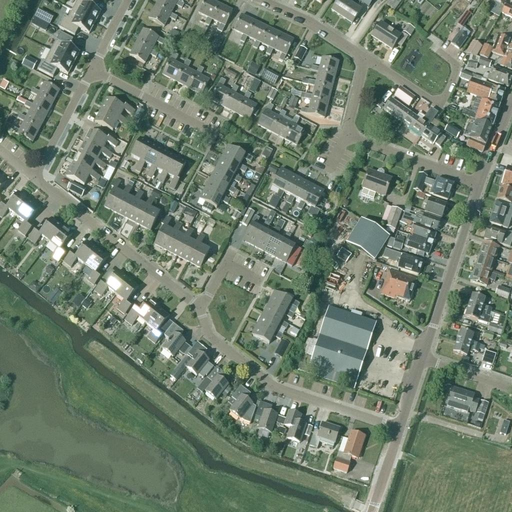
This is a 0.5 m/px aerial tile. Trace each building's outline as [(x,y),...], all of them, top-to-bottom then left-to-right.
[(90,7),(93,0),(75,0),(77,1),(71,11),(95,24),(101,12),(90,7)] [(184,5),(177,2),(173,0),(158,0),(155,7),(171,15),(175,6),(181,9),(184,5)] [(204,25),(208,27),(212,21),(219,5),(207,0),(205,0),(198,14),(207,19),(204,25)] [(338,0),(331,11),(351,25),(361,10),(344,0),(338,0)] [(360,0),(359,2),(368,8),(373,0),(360,0)] [(391,0),(386,6),(394,12),(403,0),(391,0)] [(497,12),(501,14),(505,6),(501,4),(497,12)] [(232,12),(219,5),(212,21),(220,25),(217,31),(221,34),(232,12)] [(507,17),(509,13),(511,14),(511,12),(511,9),(505,6),(501,14),(507,17)] [(177,18),(171,15),(155,7),(149,20),(164,28),(168,19),(175,22),(177,18)] [(89,35),(95,24),(71,11),(67,19),(64,17),(58,28),(74,37),(78,29),(89,35)] [(38,12),(35,18),(42,22),(45,16),(38,12)] [(456,25),(461,29),(470,15),(466,12),(456,25)] [(244,44),(247,38),(254,22),(241,16),(234,31),(243,36),(240,42),(244,44)] [(35,18),(31,26),(38,29),(42,22),(35,18)] [(257,50),(260,44),(267,29),(254,22),(247,38),(256,42),(253,48),(257,50)] [(395,45),(400,48),(407,38),(402,34),(401,36),(381,23),(371,38),(391,51),(395,45)] [(402,32),(410,37),(414,30),(407,25),(402,32)] [(273,50),(280,35),(267,29),(260,44),(269,48),(265,55),(270,57),(273,50)] [(165,42),(143,31),(136,44),(151,51),(156,43),(162,46),(165,42)] [(450,44),(458,50),(466,39),(458,33),(450,44)] [(73,64),(79,53),(69,48),(73,40),(60,34),(50,52),(73,64)] [(283,63),(293,41),(280,35),(273,50),(282,54),(278,61),(283,63)] [(508,54),(509,52),(506,50),(509,41),(498,37),(496,43),(492,54),(503,58),(506,59),(508,54)] [(220,44),(213,41),(208,51),(215,55),(220,44)] [(472,42),(465,54),(470,57),(469,62),(474,63),(475,60),(476,57),(482,47),(472,42)] [(151,51),(136,44),(130,57),(145,65),(149,55),(156,59),(158,55),(151,51)] [(484,45),(479,56),(487,60),(493,49),(484,45)] [(293,59),(300,62),(306,51),(299,47),(293,59)] [(67,76),(73,64),(50,52),(44,63),(42,62),(37,70),(53,78),(57,70),(67,76)] [(511,71),(511,55),(508,54),(506,59),(503,58),(500,67),(511,71)] [(174,55),(162,76),(175,83),(183,68),(174,63),(178,57),(174,55)] [(25,59),(21,66),(32,72),(36,65),(25,59)] [(312,67),(311,72),(318,73),(335,77),(338,63),(322,59),(319,69),(312,67)] [(480,59),(478,65),(489,69),(491,63),(480,59)] [(190,64),(186,61),(183,68),(175,83),(188,89),(196,74),(187,70),(190,64)] [(259,67),(251,63),(246,73),(254,77),(259,67)] [(203,70),(199,68),(196,74),(188,89),(201,96),(209,81),(200,77),(203,70)] [(484,74),(482,79),(487,81),(508,88),(511,76),(511,75),(492,68),(489,76),(484,74)] [(236,76),(225,70),(223,74),(234,80),(236,76)] [(461,72),(459,79),(470,83),(466,94),(499,106),(504,91),(490,86),(486,84),(487,81),(482,79),(473,76),(461,72)] [(335,77),(318,73),(316,83),(309,81),(307,86),(314,87),(331,91),(335,77)] [(223,108),(231,93),(230,93),(233,87),(230,86),(227,91),(222,88),(225,82),(221,80),(210,101),(223,108)] [(251,88),(256,91),(260,84),(255,81),(251,88)] [(33,90),(31,94),(37,97),(52,105),(59,92),(44,84),(39,93),(33,90)] [(238,89),(234,87),(233,87),(230,93),(231,93),(223,108),(235,115),(243,100),(235,95),(238,89)] [(314,87),(312,97),(305,95),(304,100),(311,101),(327,105),(331,91),(314,87)] [(393,97),(405,105),(411,96),(399,88),(393,97)] [(266,99),(272,102),(277,93),(271,90),(266,99)] [(251,96),(247,93),(243,100),(235,115),(248,122),(256,107),(247,102),(251,96)] [(37,97),(32,106),(26,103),(24,107),(30,110),(46,118),(52,105),(37,97)] [(297,100),(291,98),(288,107),(294,109),(297,100)] [(124,109),(107,100),(101,111),(118,121),(119,118),(123,111),(132,116),(134,112),(125,107),(124,109)] [(383,110),(402,124),(409,114),(391,100),(383,110)] [(463,110),(460,116),(472,120),(474,121),(474,120),(492,127),(499,106),(481,100),(476,115),(470,113),(463,110)] [(327,105),(311,101),(308,111),(301,109),(300,114),(324,119),(327,105)] [(278,118),(269,114),(273,107),(269,105),(257,127),(270,133),(278,118)] [(138,109),(134,118),(140,121),(144,112),(138,109)] [(428,127),(437,114),(431,109),(425,118),(419,114),(416,118),(409,114),(402,124),(420,137),(428,127)] [(19,115),(17,119),(24,123),(39,131),(46,118),(30,110),(26,119),(19,115)] [(119,118),(118,121),(101,111),(95,123),(112,132),(117,123),(126,128),(128,123),(119,118)] [(278,118),(270,133),(283,140),(291,125),(282,120),(286,114),(282,112),(278,118)] [(298,121),(294,119),(291,125),(283,140),(296,147),(304,132),(295,127),(298,121)] [(468,125),(463,137),(469,139),(485,145),(492,128),(474,121),(472,120),(470,126),(468,125)] [(32,144),(39,131),(24,123),(19,131),(13,128),(11,132),(32,144)] [(445,128),(439,124),(435,129),(442,134),(443,132),(445,128)] [(448,126),(446,129),(445,128),(443,132),(443,133),(455,140),(460,133),(448,126)] [(428,127),(420,137),(433,146),(434,144),(439,148),(445,139),(428,127)] [(107,141),(90,132),(84,143),(101,153),(103,150),(106,144),(115,148),(117,144),(108,139),(107,141)] [(469,139),(466,147),(482,154),(485,145),(469,139)] [(144,165),(142,164),(151,146),(140,140),(130,158),(140,162),(135,171),(140,174),(144,165)] [(103,150),(101,153),(84,143),(78,155),(96,164),(97,162),(100,155),(109,159),(112,155),(103,150)] [(151,146),(142,164),(144,165),(151,168),(146,177),(151,179),(156,171),(153,169),(163,152),(151,146)] [(244,156),(227,147),(222,158),(239,167),(240,166),(243,160),(250,163),(253,159),(245,155),(244,156)] [(260,157),(267,160),(272,151),(265,148),(260,157)] [(165,175),(174,158),(163,152),(153,169),(156,171),(162,174),(158,183),(162,185),(167,176),(165,175)] [(97,162),(96,164),(78,155),(72,166),(90,175),(91,173),(94,166),(103,171),(106,166),(97,162)] [(176,181),(186,164),(174,158),(165,175),(167,176),(174,180),(169,189),(174,191),(178,182),(176,181)] [(247,170),(240,166),(239,167),(222,158),(216,168),(233,177),(234,176),(237,170),(244,174),(247,170)] [(91,173),(90,175),(72,166),(66,178),(84,187),(89,177),(97,182),(100,178),(91,173)] [(271,166),(268,172),(275,176),(278,171),(271,166)] [(234,176),(233,177),(216,168),(210,179),(228,188),(228,187),(232,181),(239,185),(241,180),(234,176)] [(511,169),(507,168),(502,185),(511,188),(511,169)] [(270,203),(268,207),(275,210),(280,201),(284,193),(282,193),(292,175),(281,170),(272,187),(279,191),(275,198),(272,205),(270,203)] [(378,171),(377,172),(376,174),(368,171),(362,189),(362,190),(360,195),(373,200),(375,194),(384,198),(391,180),(383,177),(383,176),(383,174),(383,172),(381,171),(380,171),(378,171)] [(292,175),(282,193),(284,193),(290,197),(286,204),(290,206),(294,199),(293,198),(302,181),(292,175)] [(424,185),(431,188),(429,195),(447,202),(453,185),(437,179),(435,183),(426,180),(426,178),(419,175),(413,191),(421,194),(424,185)] [(233,195),(236,191),(228,187),(228,188),(210,179),(205,189),(222,199),(223,198),(226,191),(233,195)] [(101,180),(97,187),(103,190),(107,183),(101,180)] [(113,191),(104,208),(116,214),(125,196),(123,195),(116,192),(121,183),(116,180),(111,190),(113,191)] [(302,181),(293,198),(294,199),(301,202),(297,210),(301,212),(305,205),(304,204),(313,187),(302,181)] [(71,183),(66,191),(81,199),(85,191),(71,183)] [(127,220),(136,202),(134,201),(127,197),(132,189),(127,186),(123,195),(125,196),(116,214),(127,220)] [(313,187),(304,204),(305,205),(311,208),(307,215),(312,218),(315,219),(319,212),(316,210),(315,209),(324,192),(313,187)] [(497,200),(511,205),(511,191),(501,188),(497,200)] [(223,198),(222,199),(205,189),(199,200),(204,203),(201,209),(209,213),(212,208),(216,210),(220,202),(228,206),(230,201),(223,198)] [(163,195),(153,190),(150,196),(160,201),(163,195)] [(134,201),(136,202),(127,220),(138,226),(148,208),(145,207),(139,203),(143,195),(139,192),(134,201)] [(8,211),(16,218),(28,202),(18,194),(8,207),(3,203),(0,206),(0,217),(1,219),(8,211)] [(154,200),(150,198),(145,207),(148,208),(138,226),(150,232),(159,214),(150,209),(154,200)] [(424,213),(441,219),(446,205),(429,199),(424,213)] [(38,210),(28,202),(16,218),(24,224),(18,232),(24,237),(33,227),(28,223),(38,210)] [(167,211),(173,214),(178,205),(172,202),(167,211)] [(489,224),(507,229),(511,214),(511,207),(496,202),(489,224)] [(405,207),(401,220),(404,221),(406,222),(436,233),(440,221),(424,215),(424,216),(420,214),(414,217),(408,215),(410,209),(405,207)] [(197,213),(186,208),(182,215),(193,220),(197,213)] [(384,228),(394,231),(401,212),(391,209),(384,228)] [(248,210),(241,224),(247,227),(254,213),(248,210)] [(235,212),(231,218),(236,221),(240,215),(235,212)] [(263,230),(253,248),(264,253),(273,236),(272,235),(266,232),(270,225),(275,215),(271,212),(265,223),(261,230),(263,230)] [(251,225),(242,242),(253,248),(263,230),(261,230),(255,226),(259,219),(255,217),(251,225)] [(163,228),(154,245),(166,251),(175,234),(173,233),(166,229),(171,220),(166,218),(161,227),(163,228)] [(41,237),(49,244),(61,228),(51,220),(41,233),(36,229),(28,240),(35,245),(41,237)] [(346,244),(374,261),(388,239),(360,221),(346,244)] [(177,257),(186,240),(184,238),(188,231),(181,228),(182,226),(177,224),(173,233),(175,234),(166,251),(177,257)] [(318,226),(315,231),(322,235),(325,229),(318,226)] [(419,230),(419,228),(413,226),(410,237),(412,238),(432,244),(435,236),(419,230)] [(71,236),(61,228),(49,244),(57,250),(51,258),(58,263),(66,253),(61,249),(71,236)] [(511,234),(510,233),(505,234),(487,228),(484,240),(509,248),(510,245),(511,239),(511,234)] [(184,238),(186,240),(177,257),(188,263),(198,245),(195,244),(188,241),(193,232),(189,229),(188,231),(184,238)] [(273,236),(264,253),(275,259),(282,246),(284,242),(283,241),(276,238),(280,231),(275,229),(272,235),(273,236)] [(282,246),(275,259),(285,265),(291,268),(292,267),(301,251),(295,247),(287,243),(291,236),(287,234),(283,241),(284,242),(282,246)] [(200,235),(195,244),(198,245),(188,263),(200,269),(209,251),(200,247),(204,238),(200,235)] [(407,236),(403,247),(405,248),(404,249),(411,252),(417,254),(417,252),(428,256),(432,244),(412,238),(410,237),(407,236)] [(393,248),(400,250),(402,243),(395,241),(393,248)] [(76,260),(84,267),(97,251),(87,243),(76,256),(72,252),(63,263),(70,268),(76,260)] [(499,249),(483,243),(478,256),(495,262),(499,249)] [(336,257),(346,264),(351,256),(341,250),(336,257)] [(418,276),(422,263),(385,250),(382,258),(396,263),(397,260),(401,261),(398,269),(418,276)] [(97,272),(107,259),(97,251),(84,267),(92,273),(86,281),(93,286),(102,276),(97,272)] [(303,252),(299,259),(306,263),(310,256),(303,252)] [(495,262),(478,256),(474,269),(490,274),(495,262)] [(48,267),(45,271),(50,275),(53,271),(48,267)] [(496,276),(490,274),(474,269),(470,282),(486,287),(488,280),(494,282),(496,276)] [(397,300),(397,299),(409,303),(417,280),(389,271),(386,280),(386,279),(381,295),(397,300)] [(107,290),(115,296),(127,280),(117,272),(107,285),(102,281),(94,292),(101,297),(107,290)] [(128,301),(138,289),(127,280),(115,296),(123,302),(117,310),(124,316),(132,305),(128,301)] [(324,290),(339,296),(343,286),(328,280),(324,290)] [(33,282),(28,288),(36,295),(41,288),(33,282)] [(510,291),(497,287),(494,295),(507,300),(510,291)] [(291,302),(274,293),(268,304),(286,313),(286,312),(290,306),(297,309),(299,305),(292,301),(291,302)] [(472,295),(468,307),(490,314),(491,310),(484,307),(482,307),(485,299),(472,295)] [(85,301),(81,306),(87,311),(91,306),(89,305),(89,304),(91,302),(87,298),(85,301)] [(138,319),(146,325),(158,310),(148,302),(143,308),(138,304),(124,321),(131,327),(138,319)] [(286,313),(268,304),(263,314),(280,324),(281,322),(284,316),(291,320),(294,316),(286,312),(286,313)] [(468,307),(465,318),(482,324),(487,325),(489,318),(490,314),(468,307)] [(306,374),(354,390),(357,381),(376,324),(328,308),(310,365),(306,374)] [(158,331),(168,318),(158,310),(146,325),(154,332),(148,340),(155,345),(163,334),(158,331)] [(281,322),(280,324),(263,314),(257,325),(274,334),(275,333),(278,327),(286,331),(288,326),(281,322)] [(500,317),(496,328),(502,330),(505,319),(500,317)] [(162,350),(172,358),(184,343),(178,338),(183,333),(173,325),(164,337),(169,341),(162,350)] [(275,333),(274,334),(257,325),(251,336),(269,345),(273,337),(280,341),(282,337),(275,333)] [(489,326),(487,332),(500,336),(502,330),(496,328),(489,326)] [(473,335),(460,331),(457,343),(479,350),(483,351),(484,347),(474,344),(474,343),(471,342),(473,335)] [(500,337),(482,331),(480,338),(492,342),(491,343),(497,345),(500,337)] [(282,341),(274,355),(282,359),(289,345),(282,341)] [(477,354),(479,350),(457,343),(453,354),(466,358),(468,351),(477,354)] [(193,360),(186,369),(196,377),(198,375),(203,379),(205,376),(206,377),(213,368),(207,364),(208,362),(202,357),(206,351),(197,344),(192,350),(188,355),(193,360)] [(495,356),(485,352),(482,363),(492,366),(495,356)] [(141,356),(137,361),(142,365),(146,359),(141,356)] [(186,357),(181,363),(186,367),(192,361),(187,357),(186,357),(186,356),(186,357)] [(205,393),(215,401),(227,386),(221,381),(226,376),(216,368),(207,379),(212,384),(205,393)] [(206,379),(201,385),(206,389),(210,383),(206,379)] [(240,387),(227,404),(233,408),(229,412),(240,420),(250,425),(256,408),(246,401),(250,395),(240,387)] [(448,390),(446,396),(449,397),(446,407),(448,408),(447,408),(459,412),(459,411),(467,414),(468,409),(469,409),(468,412),(475,414),(478,402),(472,400),(473,396),(452,389),(451,391),(448,390)] [(488,405),(481,402),(477,414),(479,414),(484,416),(488,405)] [(286,420),(269,414),(272,407),(260,403),(255,417),(262,419),(258,431),(270,435),(274,423),(284,427),(286,420)] [(287,440),(299,444),(305,426),(298,424),(300,417),(289,413),(286,420),(284,427),(291,429),(287,440)] [(500,435),(505,436),(509,424),(504,422),(500,435)] [(320,440),(334,444),(339,430),(322,424),(318,435),(313,433),(309,447),(317,450),(320,440)] [(307,427),(304,436),(309,438),(312,429),(307,427)] [(348,441),(343,439),(333,470),(346,475),(349,465),(348,465),(351,458),(357,460),(364,438),(351,434),(348,441)]
